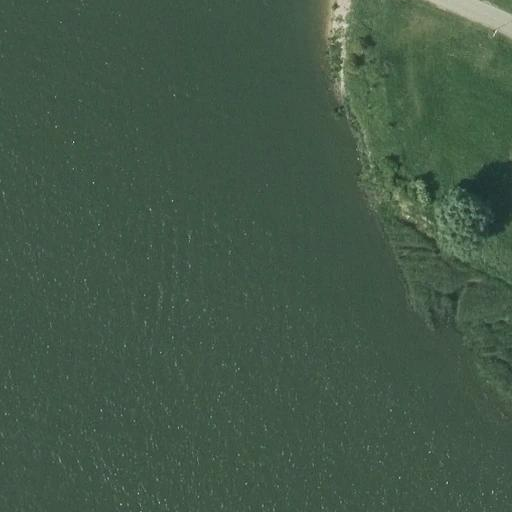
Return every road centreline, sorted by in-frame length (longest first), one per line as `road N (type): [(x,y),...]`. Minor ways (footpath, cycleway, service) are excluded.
road 1 (motorway): [(0,383),(161,0)]
road 2 (unclassified): [(351,511),(511,144)]
road 3 (motorway): [(83,0),(0,200)]
